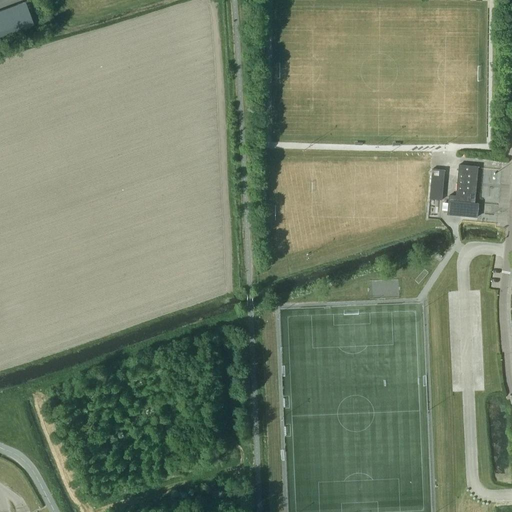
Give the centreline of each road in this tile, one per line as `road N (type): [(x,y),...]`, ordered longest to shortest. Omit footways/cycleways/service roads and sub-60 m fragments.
road 1 (unknown): [(0,401),(243,316),(253,511)]
road 2 (unknown): [(87,511),(36,388),(121,428),(136,427),(167,400),(197,396),(248,446),(233,511)]
road 3 (tertiary): [(511,392),(501,311),(511,225)]
road 4 (unknown): [(100,511),(257,459)]
